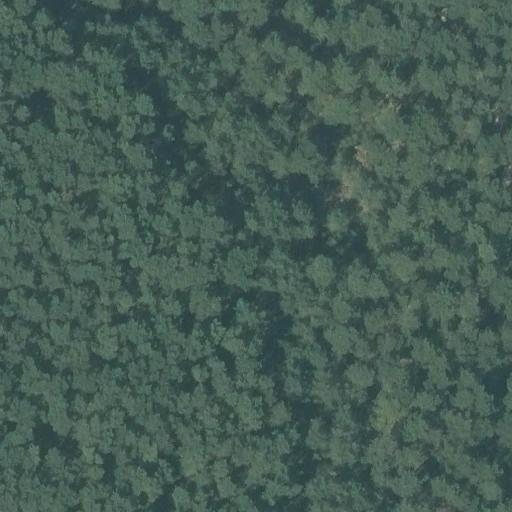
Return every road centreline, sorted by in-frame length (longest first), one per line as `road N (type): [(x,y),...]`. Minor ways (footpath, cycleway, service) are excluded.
road 1 (unknown): [(444,0),(511,203)]
road 2 (unknown): [(0,7),(41,36),(107,26),(145,0)]
